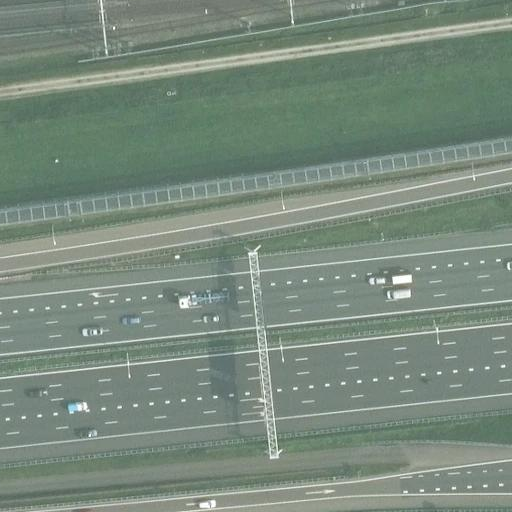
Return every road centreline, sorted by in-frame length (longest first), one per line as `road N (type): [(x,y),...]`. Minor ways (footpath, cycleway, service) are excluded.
road 1 (motorway): [(511,179),(0,266)]
road 2 (track): [(0,93),(511,24)]
road 3 (motorway): [(511,282),(0,338)]
road 4 (motorway): [(0,408),(511,357)]
road 5 (motorway): [(116,511),(511,477)]
